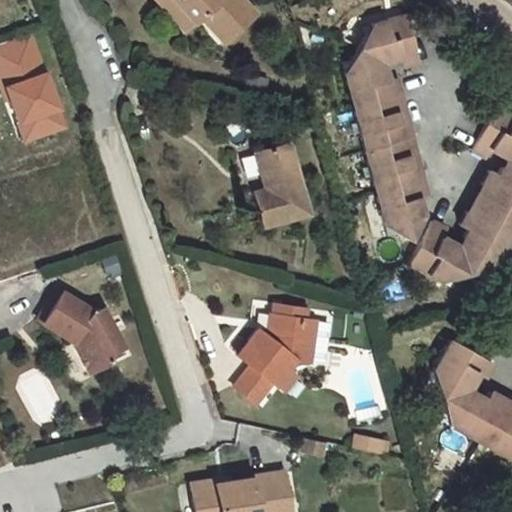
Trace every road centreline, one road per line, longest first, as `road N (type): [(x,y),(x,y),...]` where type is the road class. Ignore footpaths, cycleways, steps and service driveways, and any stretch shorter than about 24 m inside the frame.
road 1 (residential): [(0,503),(183,453),(192,424),(55,0)]
road 2 (unknown): [(511,234),(449,189),(410,29)]
